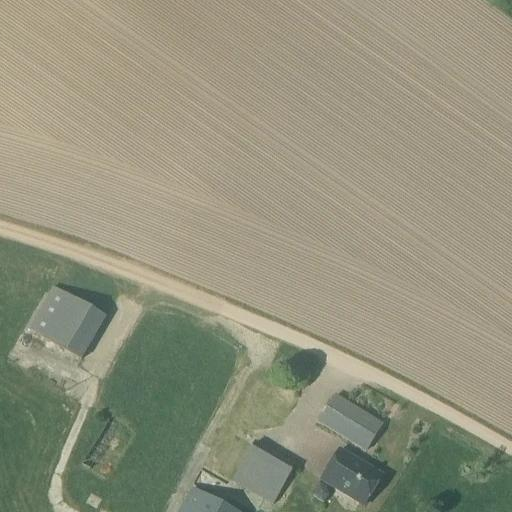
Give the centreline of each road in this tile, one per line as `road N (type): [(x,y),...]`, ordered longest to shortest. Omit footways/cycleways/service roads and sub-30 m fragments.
road 1 (unclassified): [(511,452),(385,382),(216,306)]
road 2 (track): [(216,306),(0,232)]
